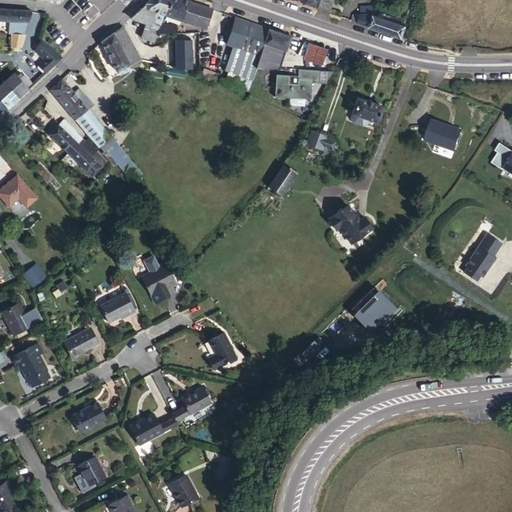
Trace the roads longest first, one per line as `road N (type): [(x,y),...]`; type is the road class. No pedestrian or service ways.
road 1 (primary): [(511,66),(403,55),(236,0)]
road 2 (primary): [(290,511),(302,473),(348,421),(416,394),(511,386)]
road 3 (residential): [(9,418),(151,346)]
